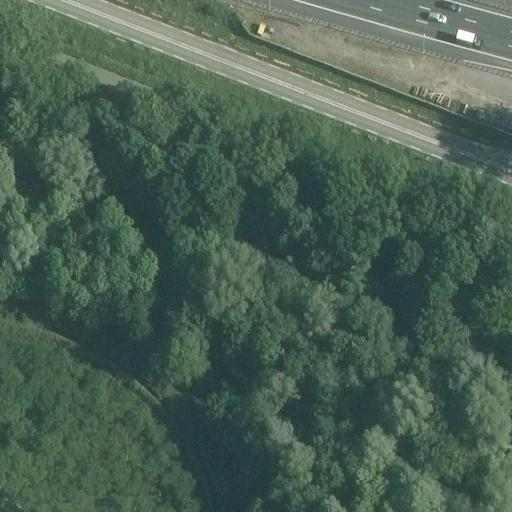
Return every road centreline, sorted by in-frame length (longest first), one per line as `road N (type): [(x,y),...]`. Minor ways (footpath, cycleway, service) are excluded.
road 1 (tertiary): [(511,168),(69,0)]
road 2 (motorway): [(383,0),(511,35)]
